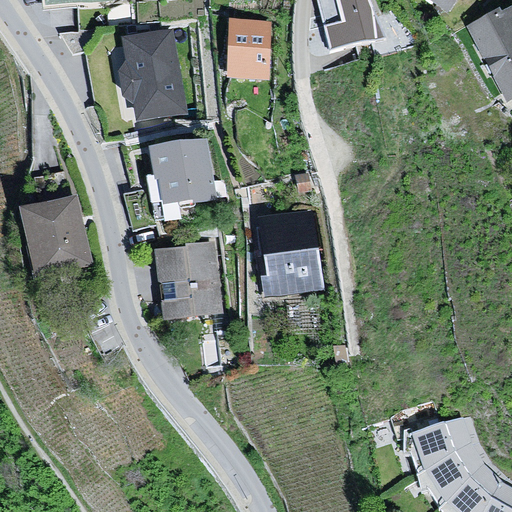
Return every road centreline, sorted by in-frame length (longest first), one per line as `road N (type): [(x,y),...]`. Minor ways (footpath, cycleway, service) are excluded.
road 1 (residential): [(0,1),(80,132),(134,329),(227,446),(267,511)]
road 2 (residential): [(303,0),(302,79),(336,212),(356,354)]
